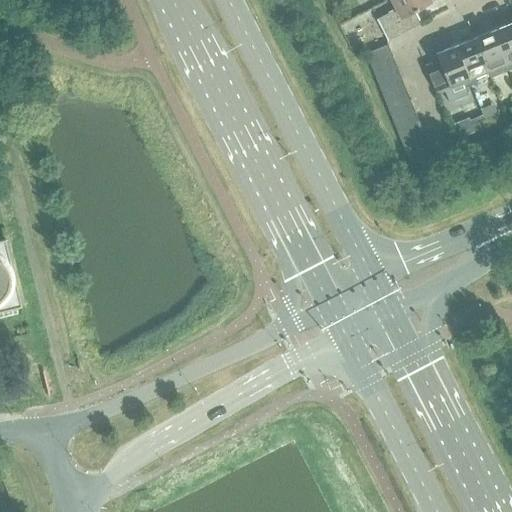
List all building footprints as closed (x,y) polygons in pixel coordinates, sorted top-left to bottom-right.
[(429,0),(390,0),(395,9),(377,19),(388,40),(420,24),(414,12),(431,3),(429,0)] [(511,24),(511,23),(493,30),(509,71),(511,69),(511,24)] [(493,30),(474,38),(488,73),(490,78),(502,73),(509,71),(493,30)] [(474,38),(455,45),(471,86),(477,83),(476,78),(488,73),(474,38)] [(365,53),(370,65),(392,56),(388,45),(365,53)] [(471,86),(455,45),(435,53),(438,59),(424,65),(436,94),(444,91),(448,102),(468,95),(465,88),(471,86)] [(370,65),(374,76),(397,67),(392,56),(370,65)] [(374,76),(379,87),(401,78),(397,67),(374,76)] [(379,87),(383,98),(405,89),(401,78),(379,87)] [(383,98),(388,109),(410,100),(405,89),(383,98)] [(388,109),(392,120),(414,111),(410,100),(388,109)] [(392,120),(397,131),(419,123),(414,111),(392,120)] [(497,114),(484,119),(487,127),(500,122),(497,114)] [(468,117),(454,123),(460,138),(474,132),(487,127),(484,119),(482,115),(469,120),(468,117)] [(397,131),(401,142),(423,134),(419,123),(397,131)] [(401,142),(405,154),(428,145),(423,134),(401,142)] [(428,145),(405,154),(410,165),(432,156),(428,145)] [(0,312),(22,307),(5,239),(0,240),(0,312)]
